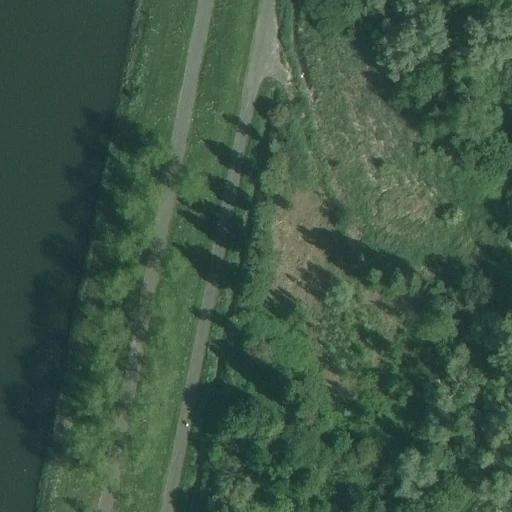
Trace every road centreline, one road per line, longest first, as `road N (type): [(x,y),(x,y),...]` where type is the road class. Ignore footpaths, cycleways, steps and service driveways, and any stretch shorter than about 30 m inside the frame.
road 1 (unclassified): [(177,511),(279,0)]
road 2 (unclassified): [(106,511),(208,0)]
